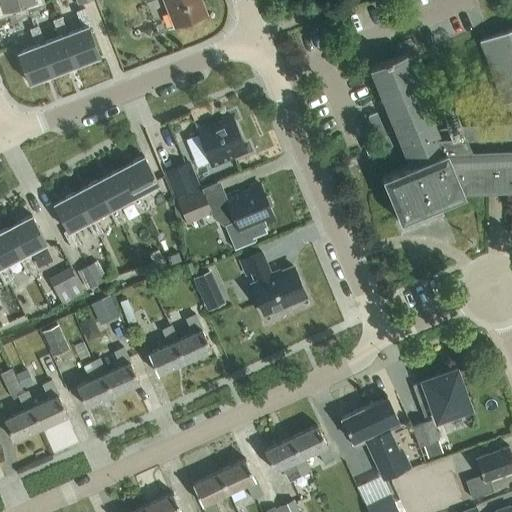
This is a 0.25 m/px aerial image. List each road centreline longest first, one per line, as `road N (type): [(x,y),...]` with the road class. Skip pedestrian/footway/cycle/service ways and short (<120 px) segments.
road 1 (residential): [(37,511),(350,369),(377,336)]
road 2 (residential): [(377,336),(257,39)]
road 3 (residential): [(8,139),(257,39)]
road 4 (residential): [(377,336),(497,295)]
